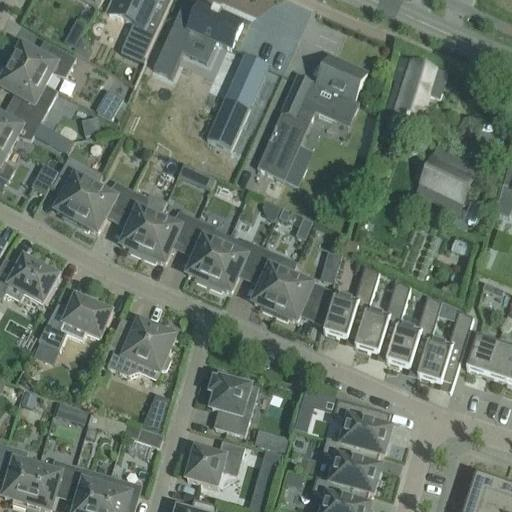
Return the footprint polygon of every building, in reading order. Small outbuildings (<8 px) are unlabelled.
[(78,0),(98,11),(103,0),(78,0)] [(113,4),(108,16),(133,28),(122,53),(121,57),(144,68),(146,64),(144,63),(172,3),(173,0),(120,0),(117,6),(113,4)] [(182,9),(154,73),(171,81),(181,57),(191,35),(217,46),(231,52),(242,27),(201,9),(198,16),(182,9)] [(77,23),(64,46),(75,52),(87,29),(77,23)] [(15,56),(8,68),(46,89),(52,77),(65,81),(75,63),(52,50),(45,62),(22,49),(17,57),(15,56)] [(245,58),(208,142),(231,153),(269,69),(245,58)] [(282,117),(257,173),(284,185),(315,116),(349,132),(360,108),(355,106),(368,77),(329,60),(316,88),(313,87),(296,123),(282,117)] [(447,78),(436,75),(399,62),(392,82),(396,84),(384,118),(416,130),(426,101),(440,104),(447,78)] [(57,95),(46,89),(8,68),(1,80),(4,82),(0,89),(0,90),(23,103),(17,114),(40,127),(57,95)] [(298,80),(282,117),(296,123),(313,87),(298,80)] [(31,144),(40,127),(17,114),(11,125),(0,119),(0,145),(11,152),(18,140),(31,144)] [(4,165),(11,152),(0,145),(0,179),(8,184),(14,174),(4,165)] [(438,152),(417,198),(454,215),(454,214),(460,211),(478,170),(438,152)] [(511,159),(503,189),(511,193),(511,159)] [(75,228),(96,191),(84,184),(88,171),(70,162),(57,185),(69,191),(56,214),(65,219),(63,222),(75,228)] [(44,170),(33,191),(45,198),(57,177),(44,170)] [(121,220),(133,196),(117,188),(108,197),(96,191),(75,228),(87,235),(89,232),(97,237),(110,214),(121,220)] [(150,200),(149,203),(133,196),(121,220),(133,225),(122,249),(131,253),(130,256),(142,261),(159,222),(166,207),(150,200)] [(287,226),(291,217),(283,214),(280,223),(287,226)] [(187,249),(198,225),(180,217),(172,228),(159,222),(142,261),(155,267),(156,264),(165,268),(176,244),(187,249)] [(229,242),(215,236),(215,232),(198,225),(187,249),(199,254),(188,278),(197,282),(195,285),(208,290),(229,242)] [(253,278),(264,253),(246,246),(244,248),(229,242),(208,290),(221,296),(222,293),(231,297),(242,273),(253,278)] [(297,268),(281,261),(264,253),(253,278),(265,283),(254,307),(263,311),(261,314),(274,319),(292,279),(297,268)] [(5,263),(0,272),(0,300),(3,302),(6,298),(20,306),(24,298),(44,309),(59,281),(24,262),(19,270),(5,263)] [(369,314),(380,278),(365,271),(355,304),(337,299),(337,298),(336,298),(324,337),(348,344),(349,341),(358,343),(367,313),(369,314)] [(330,295),(292,279),(274,319),(287,325),(288,322),(297,326),(301,316),(306,318),(305,321),(321,328),(330,295)] [(400,329),(411,293),(396,286),(386,319),(369,314),(367,313),(358,343),(355,352),(379,359),(380,356),(389,358),(398,328),(400,329)] [(492,297),(501,301),(504,294),(495,291),(492,297)] [(58,308),(38,346),(60,355),(67,338),(83,345),(86,338),(101,344),(112,317),(76,301),(70,314),(58,308)] [(432,344),(442,308),(428,301),(417,334),(400,329),(398,328),(389,358),(386,367),(410,374),(411,371),(420,373),(430,343),(432,344)] [(442,389),(443,385),(453,389),(473,323),(459,316),(449,349),(432,344),(430,343),(420,373),(418,382),(442,389)] [(167,359),(175,341),(175,340),(176,338),(175,336),(175,335),(174,334),(173,333),(172,332),(170,331),(169,331),(168,331),(166,331),(164,331),(163,332),(162,333),(161,334),(160,335),(150,331),(148,335),(121,323),(109,352),(114,355),(107,371),(129,380),(139,377),(142,369),(160,377),(161,374),(166,373),(170,364),(167,359)] [(486,380),(497,348),(477,341),(467,374),(486,380)] [(506,387),(511,367),(511,352),(497,348),(486,380),(506,387)] [(258,393),(251,391),(220,382),(219,384),(215,383),(211,397),(216,398),(212,413),(219,415),(214,432),(245,441),(258,393)] [(387,433),(391,419),(338,404),(333,419),(340,421),(344,428),(347,429),(342,447),(342,448),(380,459),(383,460),(391,434),(387,433)] [(85,429),(88,416),(79,413),(75,426),(85,429)] [(93,416),(88,430),(103,434),(107,421),(93,416)] [(162,440),(141,433),(127,427),(123,439),(159,452),(162,440)] [(259,435),(256,446),(279,452),(282,441),(259,435)] [(376,471),(380,459),(342,448),(342,447),(327,443),(323,458),(330,460),(334,467),(336,468),(331,485),(331,487),(369,497),(373,498),(380,472),(376,471)] [(189,465),(185,479),(188,480),(187,484),(218,492),(222,477),(237,481),(246,452),(222,446),(219,459),(195,453),(192,466),(189,465)] [(24,511),(26,511),(38,470),(25,465),(28,455),(8,448),(0,473),(0,476),(11,480),(4,501),(14,504),(13,509),(24,511)] [(68,497),(76,470),(56,464),(52,474),(38,470),(26,511),(51,511),(57,494),(68,497)] [(101,511),(107,492),(110,481),(76,470),(68,497),(80,500),(76,511),(101,511)] [(511,511),(511,489),(477,478),(465,511),(511,511)] [(110,481),(107,492),(101,511),(134,511),(141,491),(110,481)] [(365,510),(369,497),(331,487),(331,485),(316,481),(312,496),(319,498),(323,505),(326,506),(324,511),(369,511),(365,510)]
